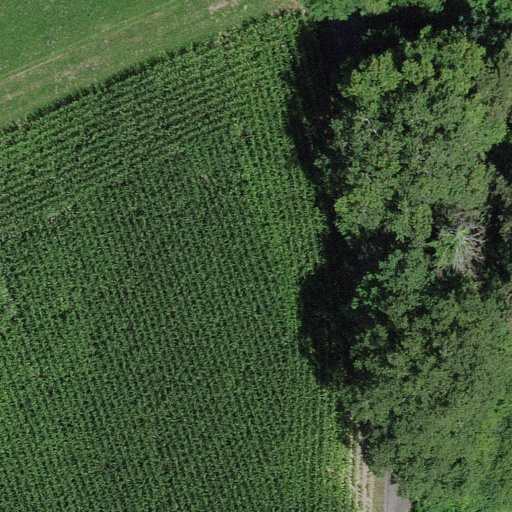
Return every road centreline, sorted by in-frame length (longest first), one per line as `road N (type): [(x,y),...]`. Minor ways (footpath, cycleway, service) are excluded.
road 1 (unclassified): [(340,0),(394,266),(400,511)]
road 2 (track): [(258,0),(0,108)]
